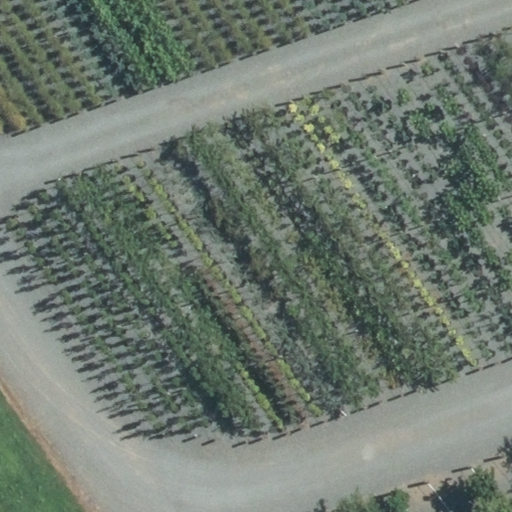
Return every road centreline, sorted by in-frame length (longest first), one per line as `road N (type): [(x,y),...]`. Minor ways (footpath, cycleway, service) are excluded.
road 1 (track): [(193,511),(301,493),(511,424)]
road 2 (track): [(0,311),(140,511)]
